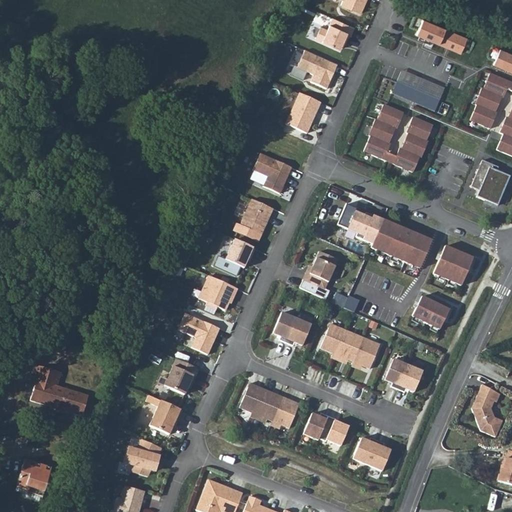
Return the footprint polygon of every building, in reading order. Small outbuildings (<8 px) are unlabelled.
[(365,0),(343,0),(341,6),(360,14),(365,0)] [(353,28),(332,18),(326,30),(319,27),(314,38),(321,41),(321,42),(339,50),(342,43),(344,44),(348,34),(350,35),(353,28)] [(423,18),(417,34),(440,44),(446,28),(423,18)] [(468,37),(446,28),(440,44),(462,53),(468,37)] [(511,52),(501,48),(495,64),(511,71),(511,52)] [(336,66),(304,51),(296,68),(313,76),(310,82),(326,89),(336,66)] [(401,71),(396,83),(416,91),(411,102),(414,104),(419,92),(439,101),(444,89),(401,71)] [(511,82),(489,73),(482,89),(480,88),(473,105),(475,106),(469,121),(489,130),(496,114),(494,113),(500,97),(503,98),(506,90),(511,92),(511,100),(511,102),(511,106),(507,118),(504,117),(497,134),(501,136),(495,151),(511,157),(511,82)] [(396,83),(391,94),(411,102),(416,91),(396,83)] [(419,92),(414,104),(434,112),(439,101),(419,92)] [(320,104),(298,94),(285,124),(306,134),(320,104)] [(402,114),(383,106),(376,120),(375,120),(368,136),(370,137),(363,152),(412,173),(418,159),(421,160),(428,142),(426,141),(433,126),(411,116),(404,134),(406,135),(400,149),(398,149),(395,157),(385,153),(388,145),(387,145),(394,129),(395,129),(402,114)] [(293,171),(261,155),(253,174),(269,181),(266,189),(283,198),(293,171)] [(481,161),(470,187),(478,191),(476,197),(496,206),(509,177),(496,171),(498,168),(481,161)] [(272,210),(251,201),(239,226),(260,236),(272,210)] [(371,245),(382,220),(365,213),(363,217),(354,213),(346,230),(356,234),(354,237),(371,245)] [(371,245),(369,249),(418,270),(431,242),(382,220),(371,245)] [(254,250),(233,241),(224,261),(217,258),(214,267),(236,276),(239,268),(242,269),(248,257),(250,258),(254,250)] [(472,260),(443,247),(431,275),(460,287),(472,260)] [(337,261),(319,253),(309,275),(305,273),(298,289),(324,301),(328,292),(324,290),(337,261)] [(236,290),(208,278),(198,300),(206,303),(204,307),(215,311),(216,308),(224,312),(228,303),(229,304),(236,290)] [(348,298),(336,293),(332,303),(352,312),(358,301),(348,296),(348,298)] [(421,298),(411,318),(438,331),(448,311),(421,298)] [(218,330),(184,314),(176,331),(194,339),(190,348),(206,356),(218,330)] [(285,344),(295,320),(280,314),(272,334),(280,337),(278,341),(285,344)] [(310,326),(295,320),(285,344),(292,347),(293,343),(301,346),(310,326)] [(346,332),(329,325),(319,349),(332,354),(330,358),(334,360),(346,332)] [(362,339),(346,332),(334,360),(338,361),(340,357),(352,363),(362,339)] [(379,345),(362,339),(352,363),(351,367),(354,368),(356,364),(369,369),(379,345)] [(198,370),(175,360),(164,387),(183,396),(188,385),(190,386),(198,370)] [(406,366),(392,360),(383,381),(391,384),(389,387),(396,390),(406,366)] [(421,372),(406,366),(396,390),(403,393),(405,389),(413,393),(421,372)] [(60,374),(37,367),(33,380),(35,381),(34,386),(29,401),(50,407),(49,409),(57,411),(58,409),(64,411),(80,417),(87,396),(56,387),(60,374)] [(296,404),(246,382),(235,409),(286,430),(296,404)] [(474,406),(470,409),(479,431),(494,438),(501,421),(492,418),(489,409),(492,402),(494,402),(497,394),(479,384),(472,402),(475,403),(474,406)] [(181,412),(147,397),(145,402),(157,408),(148,427),(168,436),(172,426),(175,420),(177,421),(181,412)] [(325,422),(308,415),(300,437),(316,445),(325,422)] [(0,418),(0,433),(4,433),(3,428),(14,427),(13,417),(0,418)] [(345,429),(330,422),(322,442),(337,449),(345,429)] [(102,426),(97,438),(103,441),(108,429),(102,426)] [(388,452),(356,439),(348,463),(379,475),(388,452)] [(156,457),(160,449),(141,441),(136,451),(127,449),(123,464),(133,467),(131,473),(146,477),(149,471),(154,472),(156,463),(155,462),(156,457)] [(511,486),(511,452),(507,451),(505,459),(503,459),(496,482),(511,486)] [(16,483),(17,484),(43,492),(51,469),(29,462),(28,464),(23,462),(16,483)] [(222,486),(207,481),(195,511),(198,511),(234,511),(242,494),(227,488),(224,490),(221,489),(222,486)] [(16,488),(24,490),(42,496),(43,492),(17,484),(16,488)] [(137,511),(143,492),(124,487),(120,501),(115,499),(111,511),(137,511)] [(260,502),(249,497),(242,511),(285,511),(283,511),(272,511),(267,510),(266,511),(265,511),(262,510),(263,508),(258,506),(260,502)]
